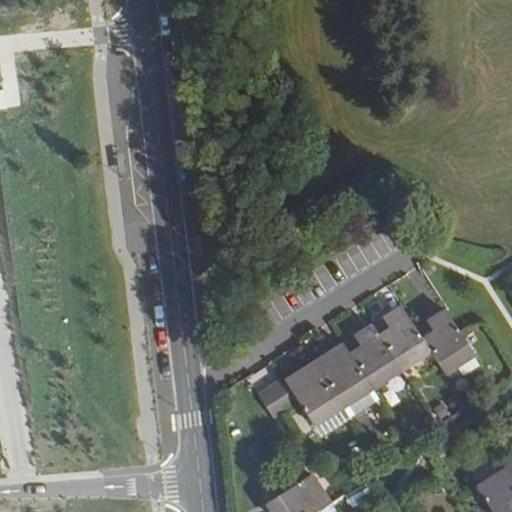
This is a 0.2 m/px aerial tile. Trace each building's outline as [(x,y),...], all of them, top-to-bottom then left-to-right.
[(424,340),(401,307),(385,318),(391,327),(379,334),(404,372),(432,353),(424,340)] [(424,340),(432,353),(445,374),(474,355),(446,310),(427,322),(434,333),(424,340)] [(379,334),(372,324),(355,335),(362,346),(350,353),(376,390),(404,372),(379,334)] [(350,353),(343,343),(313,362),(344,409),(376,390),(350,353)] [(313,362),(286,381),(300,402),(316,428),(344,409),(313,362)] [(276,418),(300,402),(286,381),(261,397),(276,418)] [(375,461),(362,470),(368,479),(381,470),(375,461)] [(511,511),(511,472),(509,468),(478,487),(493,511),(511,511)] [(318,511),(332,503),(313,475),(265,504),(270,511),(318,511)]
